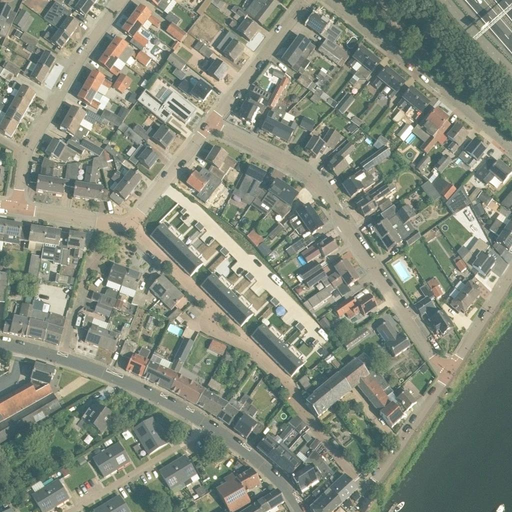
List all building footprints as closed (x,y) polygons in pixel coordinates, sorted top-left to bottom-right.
[(84,18),(93,7),(83,0),(73,0),(68,7),(84,18)] [(145,0),(164,13),(173,1),(171,0),(145,0)] [(210,3),(212,1),(210,0),(206,0),(196,13),(201,17),(210,4),(210,3)] [(254,2),(245,13),(247,15),(262,27),(278,5),(271,0),(263,0),(258,6),(254,2)] [(61,7),(60,7),(55,3),(43,19),(59,31),(58,32),(68,40),(78,26),(69,20),(72,15),(61,7)] [(5,24),(11,12),(0,6),(0,30),(1,31),(0,33),(0,36),(6,39),(11,27),(5,24)] [(247,15),(245,13),(240,10),(234,7),(231,12),(236,15),(233,19),(234,20),(240,25),(247,15)] [(131,19),(142,28),(148,21),(158,28),(162,24),(139,8),(131,19)] [(171,25),(186,35),(175,27),(180,21),(170,14),(165,20),(172,25),(171,25)] [(307,27),(325,40),(329,36),(334,39),(340,31),(334,27),(334,28),(322,19),(321,21),(314,17),(307,27)] [(25,24),(17,19),(13,25),(22,30),(25,24)] [(137,36),(142,28),(131,19),(122,32),(141,44),(144,41),(137,36)] [(229,27),(249,43),(258,31),(246,21),(241,27),(233,20),(229,27)] [(233,43),(232,43),(227,39),(231,34),(217,24),(213,29),(226,40),(222,46),(217,42),(214,46),(218,49),(224,54),(223,55),(233,63),(243,51),(233,43)] [(180,44),(186,35),(171,25),(166,33),(180,44)] [(20,41),(23,35),(17,31),(14,37),(20,41)] [(60,51),(68,40),(58,32),(53,38),(48,34),(44,39),(60,51)] [(352,33),(344,48),(353,52),(360,37),(352,33)] [(33,64),(32,66),(48,74),(56,60),(36,48),(39,43),(24,34),(20,40),(31,48),(29,52),(41,58),(38,66),(33,64)] [(307,60),(315,49),(299,37),(291,49),(307,60)] [(106,53),(117,61),(123,54),(130,59),(135,53),(116,40),(106,53)] [(171,49),(175,52),(180,45),(176,42),(171,49)] [(213,52),(208,48),(207,49),(199,42),(194,49),(208,60),(213,54),(212,53),(213,52)] [(322,46),(318,52),(338,66),(341,68),(345,62),(333,54),(322,46)] [(333,54),(345,62),(350,56),(338,47),(333,54)] [(282,62),(297,74),(300,69),(304,72),(310,63),(306,61),(307,60),(291,49),(282,62)] [(361,68),(370,56),(361,49),(347,64),(353,69),(357,64),(361,68)] [(151,62),(153,60),(141,51),(135,60),(146,68),(151,61),(151,62)] [(113,67),(117,61),(106,53),(98,64),(117,77),(120,72),(113,67)] [(166,62),(181,73),(187,65),(172,54),(166,62)] [(359,80),(362,76),(366,79),(380,64),(370,56),(361,68),(354,77),(359,80)] [(202,68),(208,73),(207,74),(219,82),(228,71),(217,62),(213,67),(207,62),(202,68)] [(8,63),(4,70),(13,76),(16,78),(21,71),(8,63)] [(41,86),(48,74),(34,67),(32,66),(31,66),(28,72),(26,71),(23,77),(41,86)] [(329,76),(333,79),(340,70),(335,67),(333,70),(329,76)] [(387,87),(395,77),(386,69),(373,85),(377,89),(382,83),(387,87)] [(0,77),(10,83),(13,76),(4,70),(0,75),(0,77)] [(272,76),(281,80),(284,75),(275,70),(272,76)] [(321,72),(315,79),(319,82),(321,83),(327,76),(321,72)] [(109,90),(112,85),(92,73),(85,86),(105,97),(108,90),(109,90)] [(116,83),(126,90),(127,89),(128,90),(133,82),(121,75),(116,83)] [(312,83),(312,82),(302,75),(302,76),(297,82),(311,93),(316,86),(312,83)] [(382,93),(387,96),(386,97),(391,100),(405,84),(395,77),(387,87),(382,93)] [(279,88),(284,90),(289,81),(283,78),(279,88)] [(211,92),(199,82),(194,89),(184,81),(178,89),(190,98),(191,96),(197,100),(198,99),(203,103),(211,92)] [(123,95),(126,90),(116,83),(112,89),(123,95)] [(15,99),(29,107),(35,95),(14,84),(11,89),(18,93),(15,99)] [(104,97),(105,97),(85,86),(77,99),(98,110),(101,104),(99,103),(103,96),(104,97)] [(269,100),(272,94),(255,87),(253,93),(269,100)] [(274,109),(284,90),(279,88),(277,87),(272,96),(267,107),(272,110),(274,110),(274,109)] [(397,106),(402,110),(406,104),(411,108),(411,107),(420,97),(411,89),(397,106)] [(196,112),(174,94),(165,106),(146,91),(137,102),(157,118),(165,124),(168,121),(175,112),(187,122),(184,125),(185,126),(196,112)] [(266,108),(256,103),(259,98),(250,93),(247,99),(247,100),(245,105),(244,105),(239,115),(241,117),(240,120),(251,126),(258,112),(263,114),(266,108)] [(133,94),(128,102),(134,106),(139,98),(133,94)] [(411,120),(413,119),(415,121),(429,105),(420,97),(411,107),(411,108),(405,115),(411,120)] [(482,106),(485,103),(485,102),(480,97),(476,102),(479,104),(481,106),(482,106)] [(23,118),(29,107),(15,99),(9,110),(23,118)] [(351,105),(343,99),(338,105),(334,110),(342,116),(351,105)] [(1,105),(0,104),(0,112),(6,116),(3,121),(17,129),(23,118),(9,110),(1,105)] [(101,125),(102,123),(104,120),(101,118),(98,117),(87,111),(84,116),(72,108),(66,120),(89,133),(93,127),(96,122),(101,125)] [(133,121),(138,114),(133,110),(128,117),(133,121)] [(286,114),(278,110),(276,115),(270,113),(269,113),(261,131),(265,133),(274,137),(285,117),(286,114)] [(436,135),(446,122),(448,120),(446,118),(447,117),(442,113),(442,114),(436,110),(427,122),(427,123),(421,130),(426,134),(431,138),(421,150),(427,155),(445,133),(440,138),(436,135)] [(105,111),(101,117),(101,118),(104,120),(109,123),(113,125),(117,118),(105,111)] [(393,121),(397,125),(405,115),(400,111),(393,121)] [(297,126),(291,123),(294,118),(286,114),(285,117),(274,137),(288,144),(297,126)] [(304,118),(300,127),(310,133),(315,124),(304,118)] [(85,138),(89,133),(66,120),(60,130),(80,142),(83,137),(85,138)] [(17,129),(3,121),(0,124),(0,133),(5,136),(11,139),(17,129)] [(351,135),(358,129),(353,124),(347,130),(351,135)] [(403,142),(413,130),(407,125),(397,136),(403,142)] [(174,139),(163,130),(161,129),(157,134),(150,129),(146,133),(137,126),(133,132),(143,140),(146,143),(150,138),(155,141),(165,150),(174,139)] [(464,139),(467,136),(456,127),(449,137),(454,141),(449,148),(455,154),(466,141),(464,139)] [(143,140),(133,132),(129,129),(124,135),(138,146),(143,140)] [(322,154),(327,148),(333,151),(342,137),(331,130),(328,134),(322,144),(313,138),(305,152),(315,159),(319,153),(322,154)] [(383,147),(385,148),(388,143),(384,140),(380,137),(377,142),(381,145),(383,147)] [(85,150),(99,158),(104,151),(84,140),(83,142),(80,147),(82,149),(85,150)] [(73,160),(74,160),(76,156),(77,154),(81,157),(85,150),(82,149),(80,147),(69,141),(68,142),(65,148),(54,141),(46,155),(50,158),(48,161),(53,164),(54,165),(54,164),(58,165),(60,162),(58,161),(62,154),(73,160)] [(459,158),(471,169),(476,162),(477,162),(482,156),(481,155),(485,151),(474,142),(465,153),(464,152),(459,158)] [(328,169),(337,178),(348,167),(343,161),(354,150),(349,144),(328,165),(330,167),(328,169)] [(107,146),(104,150),(106,152),(113,157),(117,153),(108,146),(107,146)] [(128,162),(134,167),(138,162),(149,170),(158,159),(146,150),(141,146),(128,162)] [(230,168),(233,170),(237,164),(227,157),(214,149),(206,163),(213,168),(210,174),(214,177),(214,176),(222,181),(230,168)] [(367,173),(391,156),(386,149),(361,166),(364,171),(342,186),(351,199),(362,191),(363,192),(374,185),(373,182),(375,181),(371,175),(369,176),(367,173)] [(99,158),(101,170),(108,168),(107,163),(104,151),(99,158)] [(403,157),(402,155),(399,159),(409,166),(411,163),(409,162),(407,161),(405,159),(403,157)] [(451,162),(449,161),(445,157),(434,169),(437,172),(428,181),(432,184),(431,185),(432,186),(441,175),(440,175),(451,162)] [(96,171),(101,170),(99,158),(98,158),(93,160),(92,169),(91,169),(87,200),(100,203),(101,189),(93,188),(95,178),(96,171)] [(421,173),(430,162),(425,158),(416,169),(421,173)] [(53,164),(48,161),(44,159),(41,169),(46,169),(44,179),(38,178),(36,192),(49,194),(53,164)] [(488,161),(481,169),(475,176),(487,186),(495,177),(503,184),(511,174),(498,162),(494,166),(488,161)] [(53,171),(54,165),(53,164),(49,194),(63,197),(65,187),(70,187),(73,165),(67,166),(64,182),(57,181),(59,171),(53,171)] [(84,186),(75,185),(76,183),(80,164),(73,165),(70,187),(75,188),(73,198),(87,200),(91,169),(87,168),(84,186)] [(245,168),(239,165),(235,170),(242,174),(245,168)] [(258,189),(260,186),(265,175),(251,167),(246,177),(241,186),(238,192),(235,190),(233,195),(243,200),(242,202),(251,206),(255,200),(256,200),(262,191),(258,189)] [(115,176),(133,191),(142,180),(131,172),(125,179),(118,173),(115,176)] [(215,178),(210,184),(202,178),(201,179),(194,174),(186,185),(199,195),(203,189),(212,196),(222,183),(215,178)] [(124,202),(133,191),(115,176),(111,181),(119,187),(113,193),(124,202)] [(279,202),(287,188),(282,185),(276,182),(269,192),(264,188),(262,191),(256,200),(255,200),(260,204),(263,200),(268,204),(273,197),(278,200),(271,211),(279,202)] [(356,207),(364,218),(377,209),(374,204),(391,193),(390,192),(396,188),(391,183),(370,198),(368,195),(361,200),(363,202),(356,207)] [(429,184),(424,188),(435,202),(439,198),(429,184)] [(449,185),(440,196),(447,202),(457,191),(449,185)] [(225,187),(221,193),(229,199),(233,193),(225,187)] [(452,216),(457,213),(465,207),(470,204),(461,187),(445,205),(452,216)] [(293,209),(289,207),(298,196),(292,193),(293,192),(287,188),(279,202),(271,211),(283,219),(293,209)] [(472,194),(476,198),(479,194),(481,192),(477,188),(472,194)] [(477,199),(484,204),(489,197),(482,192),(477,199)] [(511,192),(501,205),(510,211),(511,209),(511,192)] [(182,212),(187,207),(178,198),(174,203),(182,212)] [(378,208),(383,214),(393,207),(389,200),(378,208)] [(485,214),(480,205),(472,209),(477,218),(485,214)] [(416,217),(415,217),(408,206),(395,215),(396,216),(386,223),(385,222),(373,231),(381,242),(408,223),(416,217)] [(290,219),(291,220),(289,221),(289,224),(294,231),(297,228),(315,216),(312,212),(311,212),(308,207),(290,219)] [(301,236),(304,240),(323,228),(319,223),(319,222),(315,216),(297,228),(294,231),(294,232),(296,231),(299,237),(301,236)] [(511,224),(508,229),(496,221),(494,225),(495,227),(511,239),(511,224)] [(400,244),(394,235),(398,233),(400,236),(411,227),(408,223),(381,242),(388,252),(400,244)] [(2,243),(18,246),(21,226),(6,224),(2,243)] [(272,241),(284,229),(280,225),(268,237),(272,241)] [(508,252),(511,246),(511,239),(495,227),(494,225),(489,231),(500,238),(496,243),(497,244),(508,252)] [(42,253),(46,230),(31,228),(29,243),(35,245),(34,251),(42,253)] [(57,250),(57,248),(60,233),(46,230),(42,253),(55,255),(53,264),(60,266),(63,251),(57,250)] [(403,240),(409,247),(421,238),(415,231),(403,240)] [(257,248),(262,243),(252,232),(247,238),(257,248)] [(154,241),(166,252),(176,242),(171,237),(168,240),(161,233),(154,241)] [(85,237),(70,234),(67,250),(75,251),(74,258),(81,259),(82,251),(83,251),(85,237)] [(338,250),(330,239),(330,238),(317,247),(316,245),(301,255),(308,264),(321,255),(325,259),(326,259),(338,250)] [(296,255),(307,248),(302,240),(291,248),(296,255)] [(472,269),(473,269),(484,278),(495,264),(483,256),(489,248),(479,241),(469,254),(467,253),(462,258),(463,260),(468,269),(470,272),(472,269)] [(175,262),(183,254),(177,249),(181,246),(176,242),(166,252),(175,262)] [(66,267),(69,252),(63,251),(60,266),(66,267)] [(175,262),(185,272),(196,261),(192,257),(188,260),(183,254),(175,262)] [(218,266),(223,263),(216,254),(211,257),(218,266)] [(37,279),(41,258),(31,256),(28,277),(37,279)] [(461,274),(468,269),(463,260),(456,266),(461,274)] [(185,272),(194,281),(203,273),(198,268),(201,265),(196,261),(185,272)] [(326,289),(352,271),(345,261),(334,268),(337,272),(322,283),(326,289)] [(316,264),(305,272),(310,278),(321,270),(316,264)] [(122,288),(128,271),(113,265),(107,283),(113,284),(111,290),(118,293),(120,287),(122,288)] [(249,267),(244,273),(248,276),(253,271),(249,267)] [(309,290),(326,278),(321,270),(310,278),(304,282),(309,290)] [(128,271),(122,288),(136,293),(142,276),(128,271)] [(253,271),(248,276),(252,280),(257,276),(253,271)] [(346,301),(353,296),(348,288),(357,282),(359,281),(352,271),(326,289),(303,305),(309,312),(331,296),(330,294),(334,291),(334,292),(338,289),(346,301)] [(0,303),(5,304),(6,289),(8,289),(9,275),(0,273),(0,303)] [(160,301),(173,288),(162,277),(149,290),(160,301)] [(479,290),(467,279),(466,278),(456,290),(472,304),(480,295),(477,292),(479,290)] [(201,288),(210,296),(221,285),(217,281),(214,284),(209,279),(201,288)] [(436,300),(443,296),(438,288),(440,287),(435,279),(427,284),(436,300)] [(220,307),(229,298),(223,292),(226,289),(221,285),(210,296),(220,307)] [(171,312),(184,298),(173,288),(160,301),(171,312)] [(272,289),(267,294),(270,298),(275,293),(272,289)] [(463,314),(472,304),(456,290),(445,303),(446,303),(459,314),(460,312),(463,314)] [(137,307),(142,295),(136,293),(132,305),(137,307)] [(142,295),(137,307),(143,309),(147,297),(142,295)] [(113,309),(116,301),(103,296),(100,304),(113,309)] [(352,298),(354,296),(353,296),(346,301),(333,311),(339,318),(346,314),(350,320),(361,312),(365,317),(377,307),(369,296),(357,305),(352,298)] [(220,307),(229,315),(241,303),(237,299),(234,302),(229,298),(220,307)] [(426,298),(414,307),(421,317),(425,314),(430,321),(429,321),(434,328),(433,328),(439,337),(442,336),(454,329),(442,312),(439,315),(434,308),(433,309),(426,298)] [(118,301),(117,301),(115,308),(121,310),(124,303),(118,301)] [(229,315),(239,326),(249,316),(243,310),(246,307),(241,303),(229,315)] [(32,311),(33,307),(22,305),(19,318),(14,317),(12,323),(5,321),(3,333),(10,335),(25,338),(32,311)] [(109,317),(111,310),(100,306),(98,312),(109,317)] [(179,317),(182,314),(178,309),(167,319),(174,322),(175,321),(179,317)] [(66,319),(32,311),(25,338),(44,342),(57,346),(57,345),(59,344),(59,345),(63,330),(66,319)] [(295,313),(289,318),(293,323),(299,317),(295,313)] [(99,348),(105,331),(91,326),(94,320),(85,317),(82,330),(89,332),(85,343),(99,348)] [(180,326),(184,322),(179,317),(175,321),(180,326)] [(299,317),(293,323),(298,327),(303,321),(299,317)] [(325,318),(319,323),(327,332),(333,328),(325,318)] [(255,341),(268,327),(262,322),(258,326),(254,321),(244,331),(255,341)] [(386,345),(394,358),(410,347),(401,334),(397,337),(387,323),(376,330),(386,345)] [(305,339),(308,343),(317,336),(308,325),(293,336),(299,344),(305,339)] [(268,353),(276,344),(270,337),(274,334),(268,327),(255,341),(268,353)] [(123,329),(121,334),(114,331),(113,334),(105,331),(99,348),(113,354),(118,340),(125,343),(125,341),(125,342),(129,331),(128,331),(123,329)] [(347,351),(369,334),(366,329),(350,340),(350,341),(343,346),(347,351)] [(174,361),(183,365),(193,344),(184,339),(174,361)] [(136,346),(125,342),(125,341),(125,343),(120,356),(131,360),(126,372),(142,379),(150,363),(137,358),(132,356),(136,346)] [(317,347),(320,350),(325,345),(322,342),(317,347)] [(268,353),(279,366),(293,351),(287,345),(282,350),(276,344),(268,353)] [(227,347),(221,345),(217,355),(222,357),(227,347)] [(279,366),(292,378),(303,368),(297,362),(300,359),(293,351),(279,366)] [(226,352),(225,361),(233,362),(234,353),(226,352)] [(318,392),(316,393),(329,406),(332,407),(358,386),(391,429),(403,418),(401,416),(416,404),(406,392),(396,399),(392,393),(390,394),(387,397),(383,392),(388,388),(384,382),(373,368),(375,367),(363,353),(318,392)] [(175,362),(170,372),(158,367),(150,363),(142,379),(164,389),(169,392),(177,377),(177,378),(182,366),(175,362)] [(0,445),(62,409),(52,392),(49,386),(54,370),(46,367),(45,369),(36,365),(31,381),(33,382),(0,400),(0,416),(3,422),(0,424),(0,445)] [(424,374),(429,369),(425,365),(420,370),(424,374)] [(205,392),(177,378),(177,377),(169,392),(190,403),(195,406),(205,392)] [(316,393),(318,392),(313,385),(305,391),(311,399),(305,404),(317,419),(332,407),(329,406),(316,393)] [(228,406),(228,405),(227,405),(205,392),(195,406),(218,419),(228,406)] [(231,425),(246,404),(246,403),(242,399),(238,404),(231,399),(228,405),(228,406),(218,419),(229,427),(231,425)] [(256,426),(244,417),(252,408),(246,404),(231,425),(236,428),(234,431),(246,440),(252,432),(257,437),(263,429),(258,424),(256,426)] [(113,430),(118,422),(97,407),(94,411),(91,409),(82,422),(75,417),(67,429),(77,437),(78,435),(81,431),(85,434),(89,427),(102,435),(108,427),(113,430)] [(159,432),(154,423),(151,419),(133,430),(141,443),(159,432)] [(295,430),(299,434),(300,434),(307,426),(302,422),(295,430)] [(293,432),(289,428),(279,439),(283,443),(293,432)] [(124,439),(130,436),(128,431),(122,435),(124,439)] [(149,456),(167,445),(159,432),(141,443),(149,456)] [(282,444),(276,439),(270,434),(256,449),(268,459),(279,447),(280,447),(282,444)] [(307,434),(302,438),(307,443),(311,440),(307,434)] [(314,452),(320,445),(321,443),(316,440),(310,447),(309,448),(314,452)] [(105,452),(117,470),(130,462),(118,444),(105,452)] [(268,460),(274,465),(289,450),(283,444),(268,460)] [(289,450),(275,466),(282,472),(296,457),(296,456),(289,450)] [(312,463),(318,472),(326,483),(317,492),(313,496),(318,502),(310,509),(311,511),(333,511),(357,490),(344,476),(336,484),(330,478),(334,474),(315,451),(309,458),(312,463)] [(104,478),(117,470),(105,452),(92,460),(104,478)] [(83,457),(77,461),(80,467),(87,463),(83,457)] [(196,475),(188,462),(185,457),(172,465),(186,488),(193,484),(190,479),(196,475)] [(293,477),(304,464),(296,457),(282,472),(289,478),(292,475),(293,477)] [(173,496),(186,488),(172,465),(159,473),(173,496)] [(69,475),(66,468),(60,471),(64,478),(69,475)] [(244,494),(260,485),(252,470),(215,491),(227,511),(233,511),(250,503),(244,494)] [(318,472),(311,477),(308,471),(292,480),(296,485),(302,495),(303,494),(305,496),(310,491),(309,491),(313,488),(318,485),(319,488),(312,495),(313,496),(317,492),(326,483),(318,472)] [(45,489),(56,507),(69,499),(58,481),(45,489)] [(202,487),(195,491),(199,498),(206,494),(202,487)] [(41,511),(47,511),(56,507),(45,489),(32,497),(41,511)] [(269,511),(285,502),(277,491),(242,511),(269,511)] [(128,511),(125,506),(119,497),(107,505),(110,511),(128,511)] [(195,511),(198,511),(193,503),(176,511),(195,511)]
